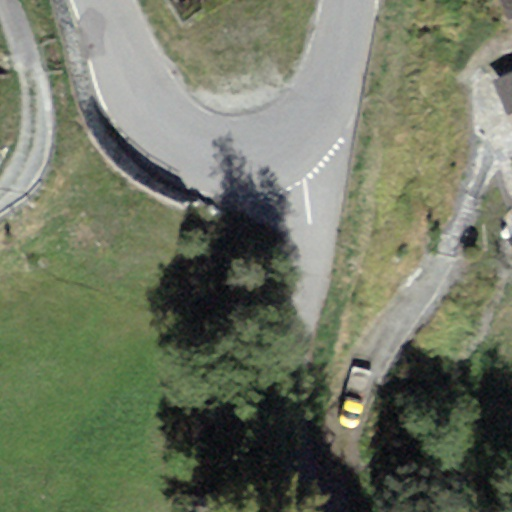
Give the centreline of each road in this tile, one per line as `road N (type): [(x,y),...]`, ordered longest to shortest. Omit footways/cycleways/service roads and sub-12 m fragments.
road 1 (unclassified): [(93,0),(162,143),(221,178),(265,174),(301,158),(325,128),(352,0)]
road 2 (track): [(445,267),(347,402),(337,436),(342,511)]
road 3 (track): [(0,208),(19,189),(33,126),(33,82),(1,0)]
